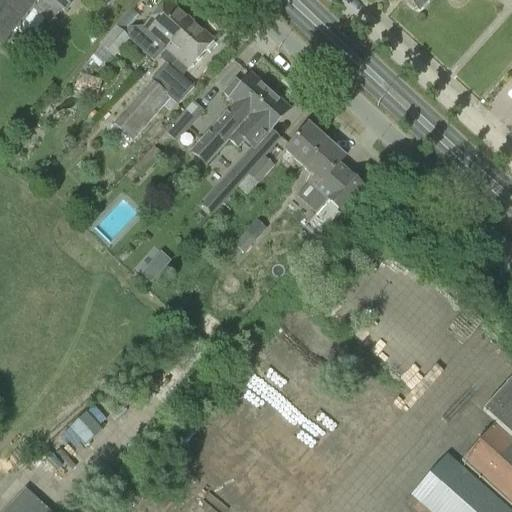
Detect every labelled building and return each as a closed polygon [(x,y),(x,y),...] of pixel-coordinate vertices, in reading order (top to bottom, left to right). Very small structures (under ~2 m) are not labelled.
[(0,0),(0,46),(37,0),(0,0)] [(41,0),(16,30),(29,40),(44,21),(47,24),(60,9),(63,12),(73,0),(105,0),(107,1),(107,0),(41,0)] [(416,8),(418,10),(426,0),(407,0),(407,3),(413,8),(416,8)] [(189,21),(167,1),(143,29),(129,29),(124,35),(116,28),(100,46),(114,58),(129,40),(153,61),(156,57),(157,58),(165,49),(189,21)] [(189,21),(165,49),(188,70),(213,42),(189,21)] [(175,108),(192,90),(179,79),(164,65),(148,83),(149,84),(111,126),(131,145),(168,102),(175,108)] [(78,75),(74,88),(96,95),(100,82),(78,75)] [(202,167),(248,117),(269,93),(250,76),(240,86),(234,80),(221,96),(231,106),(188,154),(202,167)] [(227,197),(278,140),(270,131),(288,110),(269,93),(248,117),(202,167),(204,169),(228,144),(236,152),(243,144),(250,151),(218,187),(227,197)] [(183,112),(195,122),(203,113),(191,102),(183,112)] [(307,126),(284,152),(286,153),(293,160),(302,168),(325,143),(307,126)] [(325,143),(302,168),(313,177),(307,184),(327,202),(308,223),(322,235),(362,190),(337,167),(343,159),(325,143)] [(262,158),(235,188),(243,196),(244,197),(255,186),(256,186),(273,168),(262,158)] [(222,202),(218,208),(226,215),(231,210),(222,202)] [(440,228),(431,219),(416,234),(425,244),(440,228)] [(255,221),(250,227),(259,236),(265,230),(255,221)] [(232,246),(242,254),(248,248),(238,239),(232,246)] [(159,253),(139,276),(149,285),(169,262),(159,253)] [(511,511),(511,377),(483,411),(494,421),(460,461),(511,507),(511,511)] [(73,450),(97,432),(82,412),(58,431),(73,450)] [(0,509),(0,511),(45,511),(19,488),(0,509)]
